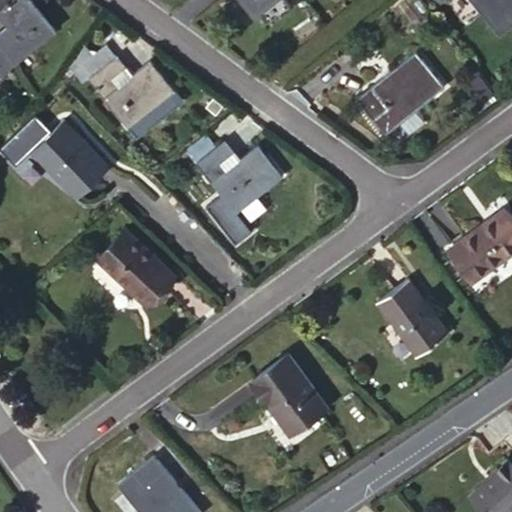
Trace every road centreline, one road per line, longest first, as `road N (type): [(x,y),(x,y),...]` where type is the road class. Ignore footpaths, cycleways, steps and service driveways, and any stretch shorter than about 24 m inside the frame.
road 1 (residential): [(392,201),(27,470)]
road 2 (residential): [(392,201),(125,0)]
road 3 (residential): [(511,380),(320,511)]
road 4 (residential): [(511,118),(392,201)]
